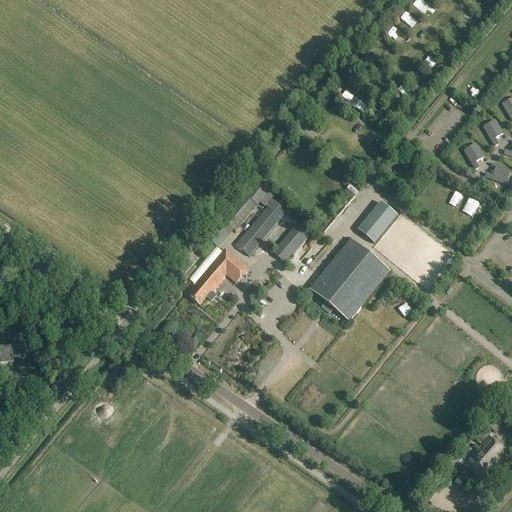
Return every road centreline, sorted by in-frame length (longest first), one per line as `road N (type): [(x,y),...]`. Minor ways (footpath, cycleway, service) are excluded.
road 1 (tertiary): [(396,511),(123,325)]
road 2 (track): [(104,348),(0,475)]
road 3 (tertiary): [(123,325),(0,240)]
